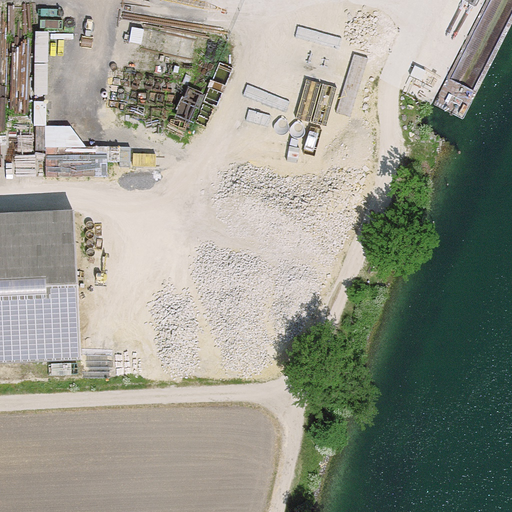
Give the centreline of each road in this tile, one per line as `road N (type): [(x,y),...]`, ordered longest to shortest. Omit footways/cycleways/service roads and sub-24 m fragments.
road 1 (track): [(472,0),(305,391),(277,511)]
road 2 (track): [(0,405),(305,391)]
